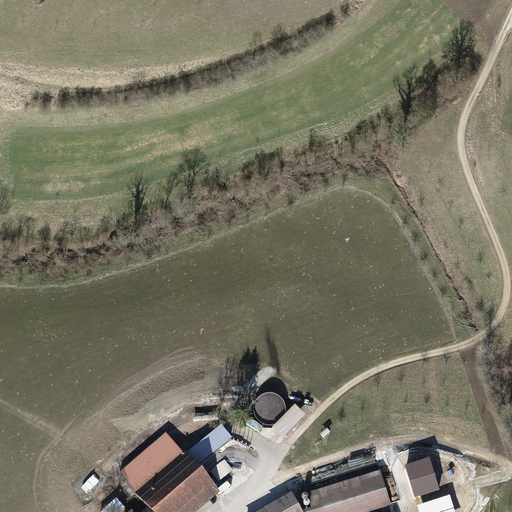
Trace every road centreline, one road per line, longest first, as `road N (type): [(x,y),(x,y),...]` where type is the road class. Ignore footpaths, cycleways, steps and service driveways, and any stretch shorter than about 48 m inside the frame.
road 1 (track): [(234,511),(294,436),(360,377),(461,349),(488,332),(504,259),(460,146),(466,99),(511,16)]
road 2 (track): [(511,464),(464,443),(424,438),(268,478)]
